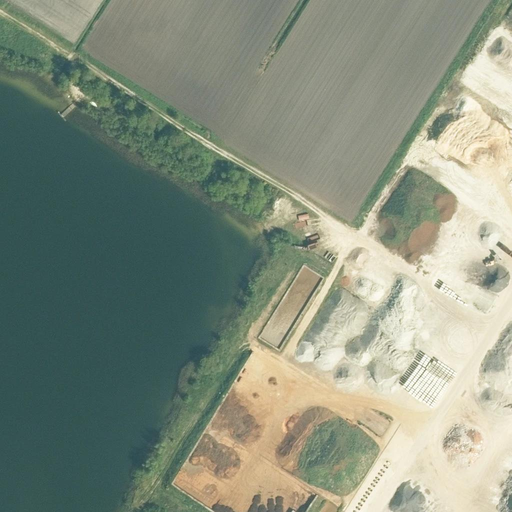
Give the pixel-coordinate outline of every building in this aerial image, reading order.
[(451,331),(437,361),(446,365),(468,320),(458,316),(462,306),(456,303),(451,314),(455,315),(448,330),(451,331)] [(331,365),(326,372),(332,377),(338,370),(331,365)] [(308,375),(316,380),(320,373),(311,368),(308,375)] [(324,376),(318,382),(327,389),(332,382),(324,376)] [(258,398),(269,405),(271,401),(261,394),(258,398)] [(314,415),(322,414),(321,407),(313,408),(314,415)] [(252,419),(254,415),(246,409),(243,412),(252,419)] [(170,475),(164,486),(179,495),(183,489),(177,485),(180,481),(170,475)]
